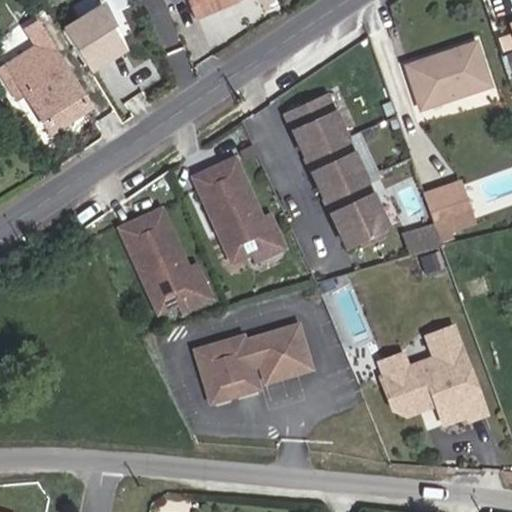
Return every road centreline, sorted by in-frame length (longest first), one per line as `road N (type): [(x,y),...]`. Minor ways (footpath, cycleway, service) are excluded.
road 1 (tertiary): [(0,230),(348,0)]
road 2 (residential): [(104,466),(511,504)]
